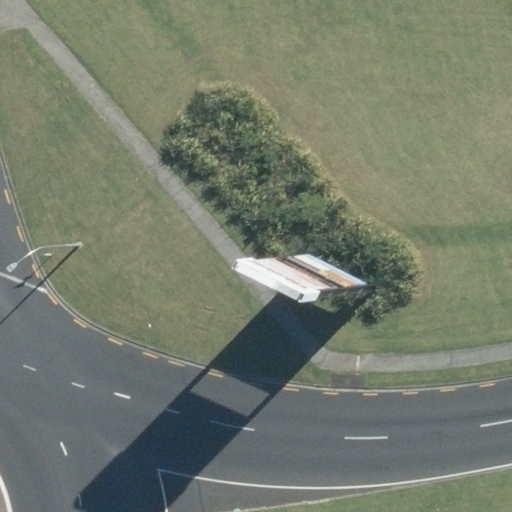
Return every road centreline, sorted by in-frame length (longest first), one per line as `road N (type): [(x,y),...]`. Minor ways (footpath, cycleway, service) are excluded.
road 1 (secondary): [(10,372),(253,430),(362,434),(511,417)]
road 2 (secondary): [(10,372),(63,445),(82,511)]
